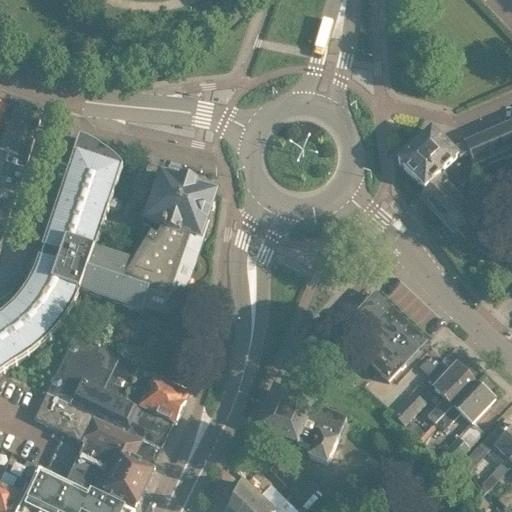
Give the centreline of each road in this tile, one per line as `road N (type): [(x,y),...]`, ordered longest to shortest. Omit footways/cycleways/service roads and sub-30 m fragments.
road 1 (residential): [(254,131),(203,110),(97,100),(0,70)]
road 2 (primary): [(259,187),(238,246),(239,313),(222,427)]
road 3 (residential): [(511,356),(343,189)]
road 4 (primary): [(222,427),(246,382),(259,266),(283,205)]
